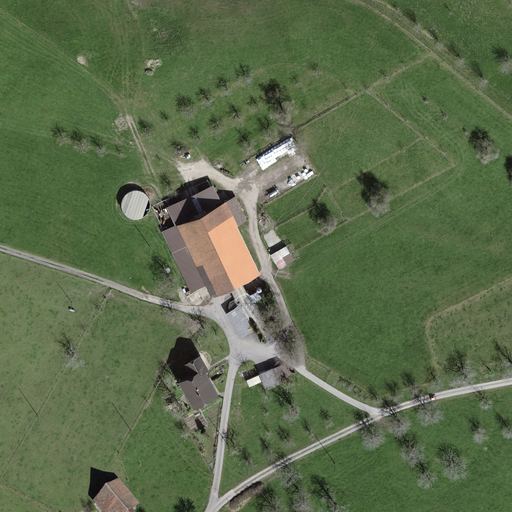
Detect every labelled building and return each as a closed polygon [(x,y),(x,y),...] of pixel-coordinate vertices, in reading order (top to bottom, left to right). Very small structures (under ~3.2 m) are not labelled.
[(175,226),(162,232),(191,292),(206,285),(212,297),(258,275),(235,227),(248,221),(235,195),(223,201),(215,184),(166,208),(175,226)] [(122,210),(142,216),(150,193),(129,187),(122,210)] [(287,248),(272,257),(280,271),(295,262),(287,248)] [(239,306),(227,314),(242,337),(255,329),(239,306)] [(191,377),(179,384),(193,408),(218,394),(206,372),(209,370),(201,356),(184,365),(191,377)] [(283,368),(263,375),(267,387),(295,377),(283,368)] [(120,484),(95,506),(99,511),(133,511),(140,507),(120,484)]
